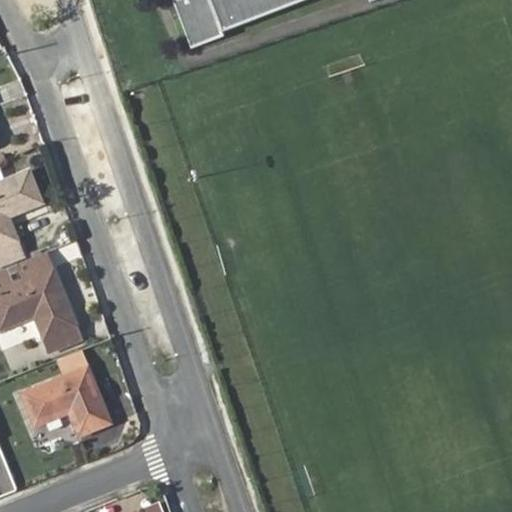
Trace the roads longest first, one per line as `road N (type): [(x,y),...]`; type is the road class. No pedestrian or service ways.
road 1 (residential): [(37,60),(174,452)]
road 2 (residential): [(217,434),(86,43)]
road 3 (residential): [(26,511),(174,452)]
